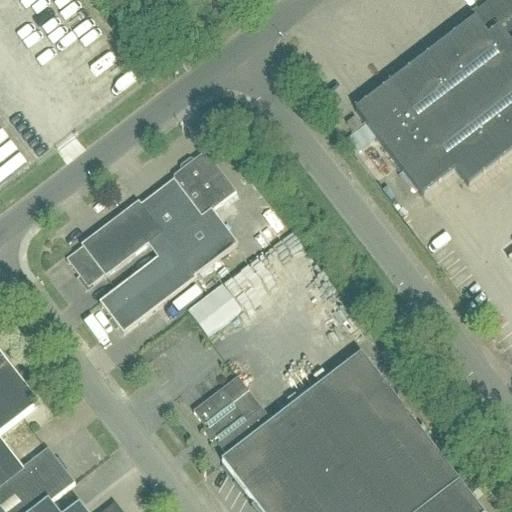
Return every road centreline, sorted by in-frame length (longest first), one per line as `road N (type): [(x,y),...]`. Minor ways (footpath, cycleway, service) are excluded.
road 1 (unclassified): [(511,416),(235,54)]
road 2 (residential): [(188,511),(0,262)]
road 3 (unclassified): [(0,235),(235,54)]
